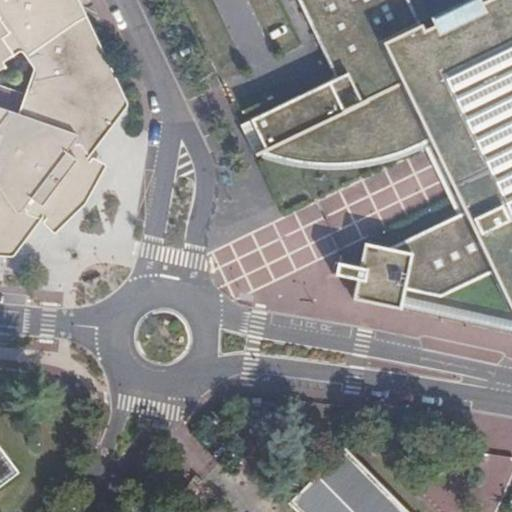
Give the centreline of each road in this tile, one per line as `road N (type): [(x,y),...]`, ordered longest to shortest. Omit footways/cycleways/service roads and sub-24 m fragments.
road 1 (unclassified): [(504,389),(446,362),(207,315)]
road 2 (unclassified): [(200,370),(238,363),(442,391),(504,389)]
road 3 (residential): [(116,0),(160,86),(179,149)]
road 4 (residential): [(196,299),(187,267),(197,189),(179,149)]
road 5 (residential): [(179,149),(156,185),(139,295)]
road 6 (residential): [(106,481),(182,383)]
